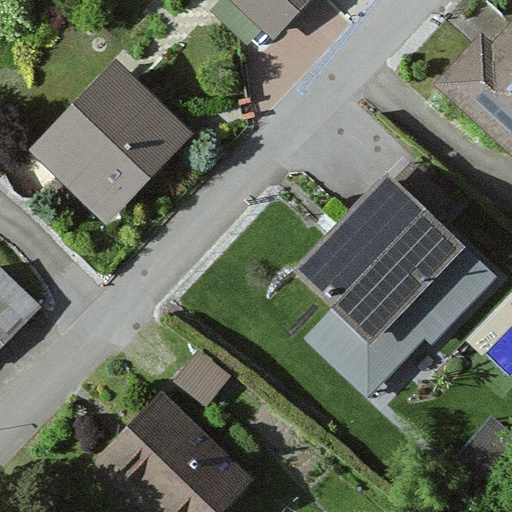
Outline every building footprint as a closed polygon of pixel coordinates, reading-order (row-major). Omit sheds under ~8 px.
[(226,0),(272,40),(308,0),(226,0)] [(485,40),(443,90),(511,146),(511,42),(503,54),(485,40)] [(128,69),(38,155),(114,234),(204,148),(128,69)] [(449,199),(410,162),(386,186),(428,222),(449,199)] [(386,186),(289,281),(326,315),(305,339),(366,394),(422,335),(428,341),(491,277),(428,222),(386,186)] [(0,258),(0,341),(41,299),(0,258)] [(161,397),(93,467),(139,511),(234,511),(257,489),(161,397)]
